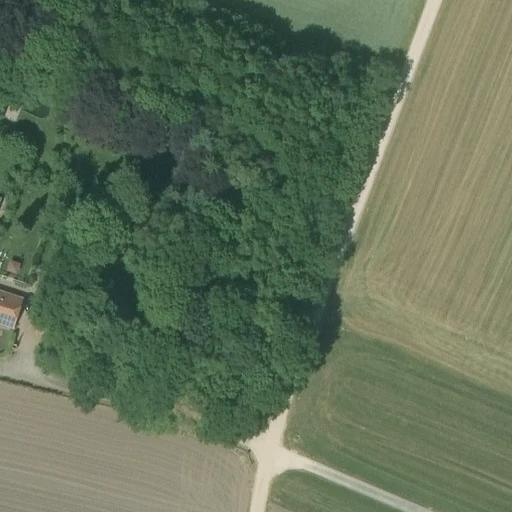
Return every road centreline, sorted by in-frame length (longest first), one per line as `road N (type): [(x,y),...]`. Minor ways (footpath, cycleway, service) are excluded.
road 1 (unclassified): [(251,511),(258,454),(431,0)]
road 2 (unknown): [(0,368),(313,471),(412,511)]
